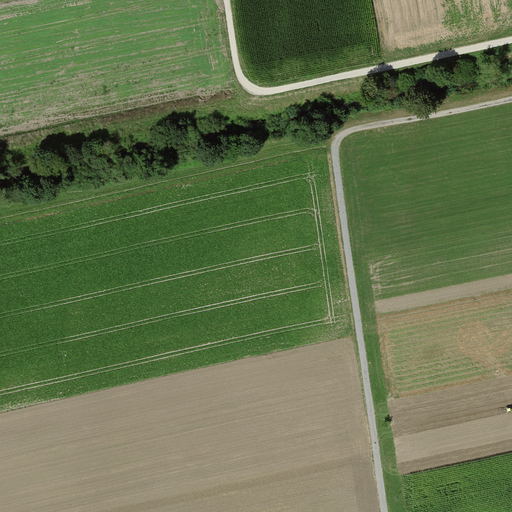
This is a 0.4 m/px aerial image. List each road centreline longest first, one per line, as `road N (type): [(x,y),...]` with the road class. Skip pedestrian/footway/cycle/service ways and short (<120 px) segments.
road 1 (track): [(511,99),(358,128),(336,144),(383,511)]
road 2 (track): [(226,0),(236,64),(260,90),(511,40)]
